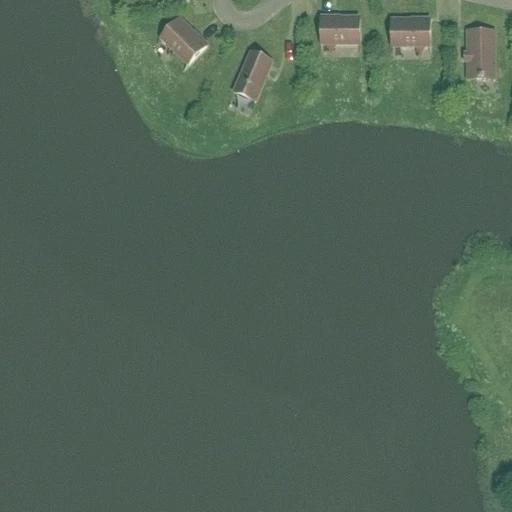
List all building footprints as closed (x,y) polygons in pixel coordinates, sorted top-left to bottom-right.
[(360,39),(360,23),(321,23),(321,46),(322,47),(322,46),(341,46),(341,49),(359,49),(359,46),(360,46),(360,39)] [(191,68),(207,51),(180,24),(169,35),(164,41),(162,43),(175,56),(177,54),(190,67),(191,68)] [(431,49),(431,25),(392,25),(392,41),(392,48),(430,48),(430,49),(431,49)] [(495,84),(495,36),(468,36),(468,58),(465,58),(465,66),(468,66),(468,84),(495,84)] [(252,57),(235,97),(255,106),(273,66),(252,57)]
